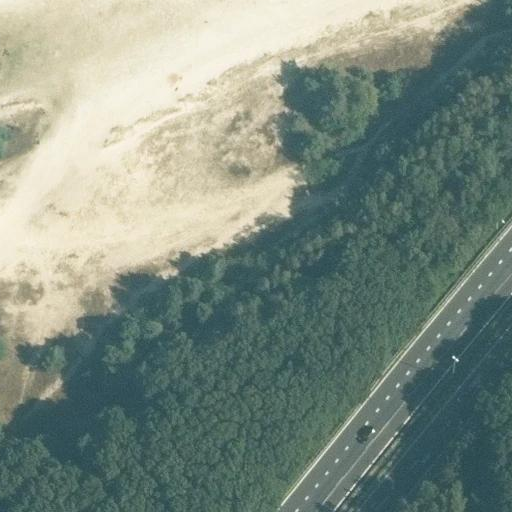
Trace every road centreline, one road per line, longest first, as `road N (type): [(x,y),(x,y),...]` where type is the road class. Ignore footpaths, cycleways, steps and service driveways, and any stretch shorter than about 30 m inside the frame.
road 1 (motorway): [(511,274),(315,511)]
road 2 (motorway): [(376,511),(511,348)]
